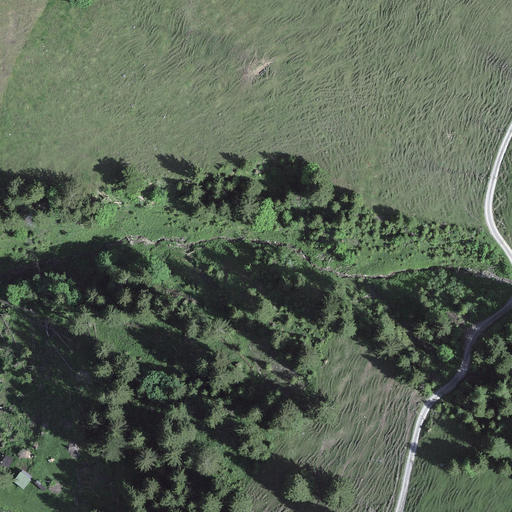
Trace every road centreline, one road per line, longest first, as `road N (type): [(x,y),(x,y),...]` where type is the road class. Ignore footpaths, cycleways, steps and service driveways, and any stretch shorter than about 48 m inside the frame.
road 1 (track): [(511,302),(475,331),(462,368),(419,423),(399,511)]
road 2 (track): [(511,126),(495,193),(501,238),(511,248)]
